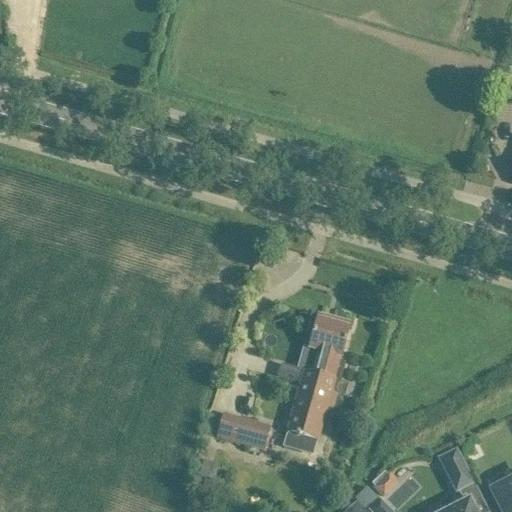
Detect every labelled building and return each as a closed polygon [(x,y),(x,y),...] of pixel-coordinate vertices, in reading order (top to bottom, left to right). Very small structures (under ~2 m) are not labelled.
[(342,357),(345,344),(351,325),(321,317),(319,322),(317,321),(312,340),(309,351),(324,355),(318,376),(304,372),(301,385),(332,394),(333,389),(339,390),(347,358),(342,357)] [(318,443),(332,394),(301,385),(287,434),(318,443)] [(272,429),(223,415),(216,439),(265,453),(272,429)] [(475,486),(457,450),(439,459),(457,495),(475,486)] [(210,479),(213,464),(202,461),(199,476),(210,479)] [(511,511),(511,484),(493,494),(501,511),(511,511)] [(473,511),(466,497),(455,502),(459,509),(453,511),(473,511)] [(389,511),(380,502),(370,511),(389,511)] [(348,511),(366,511),(358,503),(348,511)]
